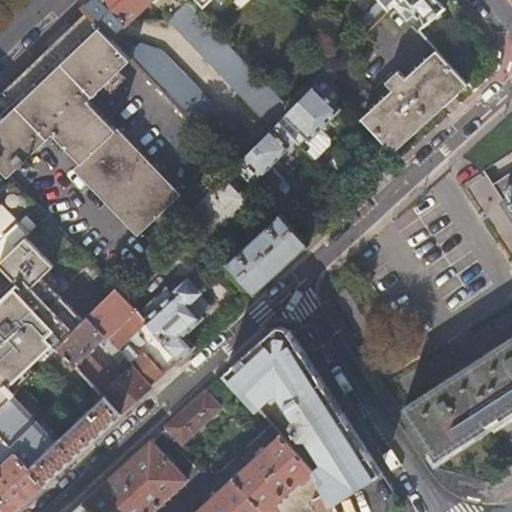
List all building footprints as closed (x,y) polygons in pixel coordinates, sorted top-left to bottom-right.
[(89,0),(83,7),(86,11),(110,36),(147,0),(89,0)] [(282,97),(188,0),(187,0),(168,19),(272,128),(279,120),(286,113),(292,107),(282,97)] [(380,0),(358,23),(366,31),(395,3),(419,29),(445,6),(439,0),(380,0)] [(86,11),(0,92),(0,165),(8,174),(21,162),(26,168),(31,163),(26,157),(52,132),(79,161),(73,168),(135,233),(180,191),(117,125),(115,126),(89,98),(132,57),(110,36),(86,11)] [(344,53),(334,43),(325,52),(335,63),(344,53)] [(396,88),(364,117),(378,132),(394,150),(468,82),(438,50),(407,78),(399,69),(388,80),(396,88)] [(168,70),(156,82),(236,164),(236,163),(254,145),(182,71),(168,70)] [(302,97),(292,107),(286,113),(307,135),(309,137),(338,109),(354,125),(364,116),(325,73),(302,97)] [(292,87),(282,97),(292,107),(302,97),(292,87)] [(307,135),(286,113),(279,120),(295,137),(299,143),(307,135)] [(272,128),(254,145),(236,163),(252,181),(259,173),(266,181),(270,184),(271,184),(272,182),(274,178),(276,173),(277,170),(270,162),(295,137),(279,120),(272,128)] [(386,169),(400,157),(394,150),(378,132),(365,145),(386,169)] [(259,173),(252,181),(262,192),(270,184),(266,181),(259,173)] [(222,176),(193,201),(215,226),(244,201),(222,176)] [(481,178),(466,186),(482,216),(497,208),(481,178)] [(511,188),(501,196),(511,213),(511,188)] [(0,259),(29,231),(0,200),(0,259)] [(280,212),(227,261),(254,290),(307,241),(280,212)] [(3,306),(0,308),(0,384),(0,385),(0,435),(44,482),(120,413),(102,393),(75,418),(77,420),(56,439),(14,393),(17,389),(9,380),(15,374),(18,376),(53,344),(58,344),(83,319),(41,276),(75,244),(46,214),(29,231),(0,259),(0,264),(22,288),(3,306)] [(155,272),(143,258),(115,286),(127,300),(155,272)] [(181,357),(195,344),(185,333),(203,316),(200,314),(188,301),(198,292),(200,290),(189,278),(180,286),(173,292),(167,286),(166,285),(138,311),(181,357)] [(174,280),(167,286),(173,292),(180,286),(174,280)] [(127,300),(115,286),(86,316),(103,333),(107,337),(136,309),(127,300)] [(188,301),(200,314),(209,306),(198,292),(188,301)] [(103,333),(86,316),(83,319),(58,344),(102,393),(120,413),(151,385),(132,365),(115,381),(86,350),(103,333)] [(329,501),(381,472),(289,329),(282,328),(275,327),(225,372),(256,406),(273,392),(278,390),(295,418),(291,424),(294,429),(292,431),(293,434),(296,432),(300,437),(307,437),(322,462),(314,469),(325,492),(329,501)] [(500,371),(511,389),(511,334),(487,350),(500,371)] [(118,361),(124,356),(111,342),(105,347),(118,361)] [(403,404),(417,424),(500,371),(487,350),(403,404)] [(151,385),(161,375),(142,354),(132,365),(151,385)] [(511,389),(500,371),(417,424),(434,450),(511,398),(511,389)] [(220,407),(205,390),(167,425),(168,427),(163,431),(168,436),(173,432),(181,441),(220,407)] [(268,511),(279,502),(277,500),(299,479),(302,482),(314,469),(279,432),(193,511),(268,511)] [(0,511),(11,511),(44,482),(0,435),(0,511)] [(151,439),(84,501),(94,511),(150,511),(186,479),(151,439)] [(311,500),(317,511),(334,511),(329,501),(325,492),(311,500)] [(94,511),(84,501),(71,511),(94,511)]
